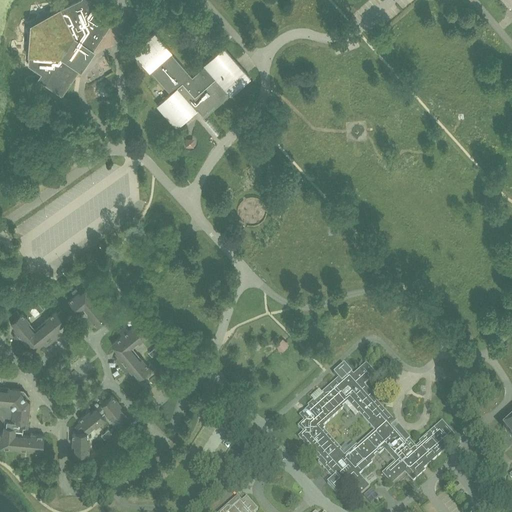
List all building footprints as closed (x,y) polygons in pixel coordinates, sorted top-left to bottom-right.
[(92,49),(113,18),(94,6),(97,1),(94,0),(80,0),(69,0),(72,4),(32,23),(29,65),(42,74),(38,79),(61,95),(78,71),(92,49)] [(511,0),(502,0),(509,7),(509,8),(510,7),(511,9),(511,0)] [(129,26),(136,34),(154,17),(147,10),(129,26)] [(133,52),(149,71),(150,70),(170,93),(157,105),(176,127),(197,109),(204,117),(230,94),(231,95),(250,78),(223,47),(204,64),(205,65),(192,77),(171,53),(171,52),(155,33),(133,52)] [(101,75),(114,72),(111,59),(97,62),(101,75)] [(78,179),(58,187),(61,195),(81,187),(78,179)] [(68,300),(77,311),(83,306),(90,314),(88,315),(97,325),(107,317),(102,310),(104,309),(97,300),(101,298),(95,290),(89,295),(85,289),(80,293),(78,291),(68,300)] [(41,300),(45,308),(50,306),(46,298),(41,300)] [(37,302),(33,305),(39,312),(43,309),(37,302)] [(58,327),(59,326),(64,322),(64,321),(68,319),(61,310),(57,313),(55,311),(45,320),(46,321),(34,331),(28,324),(30,322),(21,312),(20,314),(16,310),(8,317),(11,321),(15,327),(14,329),(17,332),(13,335),(18,342),(22,339),(31,349),(37,344),(39,345),(43,342),(45,346),(58,336),(55,332),(59,329),(58,327)] [(112,343),(116,348),(117,350),(115,352),(118,356),(114,359),(125,371),(129,368),(132,372),(133,370),(139,377),(140,377),(142,380),(151,373),(148,370),(150,368),(141,358),(139,359),(129,347),(137,340),(138,342),(148,334),(140,323),(133,328),(132,326),(128,329),(125,326),(119,331),(122,335),(112,343)] [(159,350),(156,346),(148,352),(152,356),(159,350)] [(448,441),(454,435),(442,421),(418,442),(419,443),(415,447),(375,400),(376,398),(364,385),(376,374),(366,363),(353,375),(343,364),(333,373),(338,378),(322,393),(323,394),(314,402),(313,401),(307,406),(308,407),(299,416),(303,421),(297,426),(303,432),(297,437),(306,447),(305,448),(310,453),(311,452),(319,461),(318,462),(332,478),(327,483),(336,494),(347,484),(358,497),(370,487),(359,475),(372,463),(371,462),(376,458),(374,456),(376,453),(378,455),(384,451),(394,462),(381,474),(392,485),(404,474),(412,482),(425,471),(424,469),(451,445),(448,441)] [(23,428),(27,428),(30,400),(27,400),(20,392),(21,389),(0,386),(0,416),(6,423),(6,425),(4,425),(3,433),(0,433),(0,446),(34,450),(34,448),(43,448),(44,435),(31,434),(31,436),(22,435),(23,428)] [(75,432),(72,432),(72,445),(75,445),(75,454),(75,458),(86,458),(86,454),(89,454),(89,440),(88,440),(88,432),(95,426),(95,427),(105,418),(102,414),(105,412),(113,422),(116,420),(118,424),(127,417),(124,413),(119,407),(121,405),(112,395),(96,407),(90,412),(89,411),(78,419),(81,422),(75,425),(75,432)] [(511,420),(502,429),(511,439),(511,473),(509,475),(511,478),(511,420)] [(111,433),(108,429),(101,435),(104,439),(111,433)] [(86,467),(76,467),(76,477),(86,477),(86,467)] [(370,504),(378,497),(372,489),(363,496),(370,504)] [(254,511),(257,509),(246,497),(241,501),(237,496),(219,511),(254,511)]
